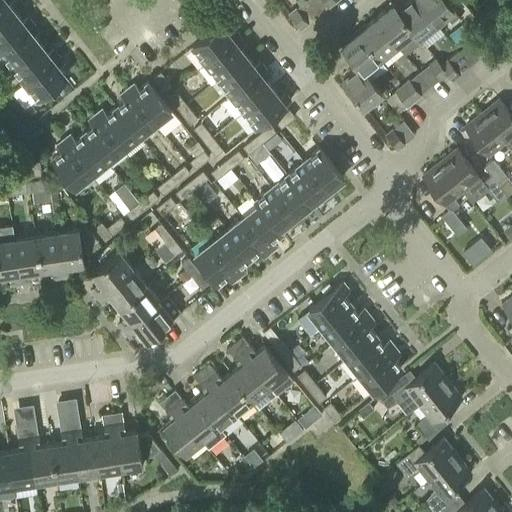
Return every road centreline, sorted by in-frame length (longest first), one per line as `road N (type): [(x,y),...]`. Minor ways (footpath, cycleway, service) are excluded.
road 1 (residential): [(0,390),(163,363),(396,173)]
road 2 (residential): [(396,173),(431,137),(436,101),(511,47)]
road 3 (residential): [(396,173),(292,50)]
road 4 (residential): [(463,298),(394,205),(396,173)]
